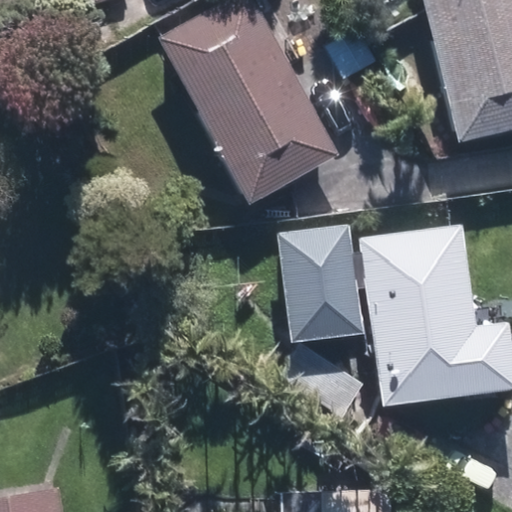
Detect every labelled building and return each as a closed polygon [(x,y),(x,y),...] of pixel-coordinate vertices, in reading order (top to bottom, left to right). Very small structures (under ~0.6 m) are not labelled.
[(341,150),(252,0),(233,0),(157,45),(250,204),(341,150)] [(511,0),(420,0),(457,148),(511,133),(511,0)] [(375,401),(511,389),(511,333),(511,320),(476,322),(468,224),(362,233),(375,401)] [(352,226),(275,232),(283,341),(360,335),(352,226)] [(65,511),(62,482),(0,488),(0,511),(65,511)] [(396,511),(396,493),(159,494),(158,511),(396,511)]
